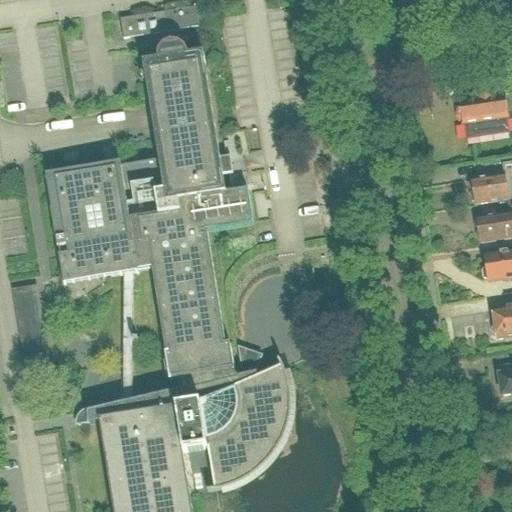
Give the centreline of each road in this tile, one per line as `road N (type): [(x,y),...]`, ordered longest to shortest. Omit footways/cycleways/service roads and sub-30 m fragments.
road 1 (tertiary): [(429,511),(360,79)]
road 2 (residential): [(511,56),(360,79)]
